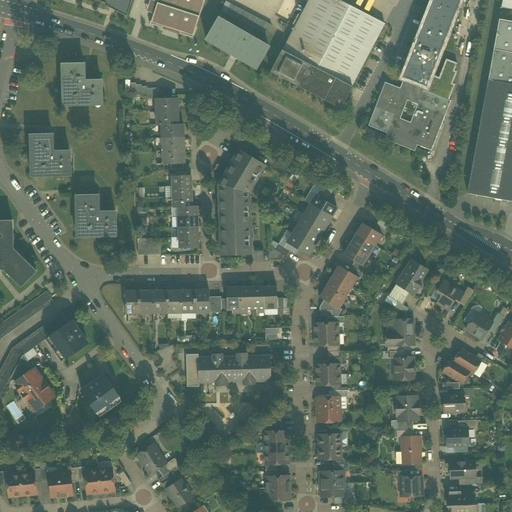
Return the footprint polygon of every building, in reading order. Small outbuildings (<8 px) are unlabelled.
[(94,0),(105,3),(127,10),(130,0),(94,0)] [(132,0),(130,0),(127,10),(105,3),(104,5),(127,17),(132,0)] [(153,0),(153,1),(158,3),(155,14),(153,13),(149,24),(163,28),(164,25),(181,31),(180,34),(193,38),(197,27),(195,27),(203,1),(200,0),(153,0)] [(384,25),(345,3),(338,0),(309,0),(283,51),(351,87),(384,25)] [(426,86),(426,87),(431,75),(459,0),(433,0),(403,77),(408,79),(426,86)] [(511,0),(502,0),(501,8),(511,9),(511,0)] [(271,25),(266,23),(261,20),(256,17),(251,15),(246,12),(241,9),(236,7),(231,4),(226,1),(221,11),(226,14),(231,16),(236,19),(241,22),(246,24),(251,27),(256,30),(261,32),(266,35),(271,25)] [(245,33),(218,18),(206,40),(256,69),(269,47),(249,36),(248,36),(244,34),(245,33)] [(511,21),(499,19),(468,194),(511,201),(511,21)] [(352,87),(351,87),(283,51),(282,50),(270,72),(341,109),(352,87)] [(426,87),(426,86),(424,90),(449,101),(455,85),(452,84),(457,72),(454,71),(457,64),(446,60),(439,78),(431,75),(426,87)] [(63,90),(63,105),(102,104),(101,81),(85,81),(84,64),(65,64),(65,90),(63,90)] [(451,101),(449,101),(424,90),(426,86),(408,79),(403,90),(385,83),(368,126),(387,134),(385,139),(414,151),(417,145),(431,151),(451,101)] [(156,99),(156,112),(178,112),(178,98),(159,99),(156,99)] [(157,126),(162,125),(178,124),(178,112),(156,112),(157,126)] [(162,125),(162,138),(184,137),(183,124),(178,124),(162,125)] [(31,161),(31,176),(70,175),(70,151),(53,152),(53,135),(33,135),(34,161),(31,161)] [(162,138),(163,151),(184,150),(184,137),(162,138)] [(220,207),(221,256),(251,255),(251,254),(248,254),(248,249),(251,249),(250,231),(248,231),(247,227),(250,227),(250,225),(247,225),(247,221),(250,221),(249,203),(247,203),(247,198),(249,198),(249,197),(246,197),(246,192),(248,189),(250,190),(251,189),(249,188),(251,184),(253,185),(262,170),(260,168),(262,164),(265,166),(265,165),(239,149),(219,184),(220,207)] [(185,164),(184,150),(163,151),(163,165),(171,164),(184,164),(185,164)] [(173,176),(173,187),(191,186),(191,176),(173,176)] [(323,185),(319,190),(330,197),(333,192),(323,185)] [(173,187),(173,197),(191,196),(191,186),(173,187)] [(327,202),(330,197),(319,190),(316,195),(327,202)] [(77,222),(77,237),(116,236),(115,212),(99,212),(98,195),(79,196),(79,222),(77,222)] [(316,195),(310,205),(331,218),(331,217),(329,216),(331,212),(333,214),(337,208),(327,202),(316,195)] [(173,207),(179,207),(192,206),(191,196),(173,197),(173,207)] [(310,205),(305,214),(325,227),(323,225),(325,221),(328,223),(331,218),(310,205)] [(179,207),(179,217),(197,217),(197,206),(192,206),(179,207)] [(305,214),(299,224),(320,237),(320,236),(317,235),(319,231),(322,232),(325,227),(305,214)] [(179,217),(179,227),(197,227),(197,217),(179,217)] [(375,224),(376,225),(386,230),(386,231),(389,226),(378,219),(375,224)] [(0,268),(3,269),(21,286),(36,271),(13,249),(12,221),(0,221),(0,268)] [(363,223),(356,234),(375,245),(381,235),(373,230),(363,223)] [(299,224),(293,233),(314,246),(311,244),(314,240),(316,242),(320,237),(299,224)] [(383,236),(386,230),(376,225),(373,230),(381,235),(383,236)] [(179,227),(179,238),(198,237),(197,227),(179,227)] [(310,251),(314,246),(293,233),(287,243),(298,250),(305,254),(308,250),(310,251)] [(356,234),(350,244),(369,256),(375,245),(356,234)] [(198,248),(198,237),(179,238),(180,248),(198,248)] [(290,252),(295,255),(298,250),(287,243),(284,248),(290,252)] [(362,266),(369,256),(350,244),(344,255),(354,261),(362,266)] [(269,245),(269,260),(281,260),(284,254),(276,250),(269,245)] [(284,254),(287,257),(290,252),(284,248),(279,245),(276,250),(284,254)] [(350,266),(352,267),(359,271),(362,266),(354,261),(350,266)] [(408,291),(414,294),(418,287),(421,287),(420,280),(426,270),(411,261),(397,284),(403,288),(404,292),(408,291)] [(339,266),(332,276),(351,288),(358,277),(349,272),(339,266)] [(362,273),(359,271),(352,267),(349,272),(358,277),(359,278),(362,273)] [(332,276),(326,287),(345,298),(351,288),(332,276)] [(436,303),(448,310),(455,299),(461,297),(464,294),(443,281),(437,291),(442,294),(436,303)] [(388,296),(400,303),(408,291),(404,292),(403,288),(397,284),(396,283),(388,296)] [(277,286),(264,287),(265,309),(277,309),(277,298),(277,286)] [(228,310),(240,310),(239,287),(227,288),(227,299),(227,310),(228,310)] [(240,310),(252,309),(252,287),(239,287),(240,310)] [(252,309),(265,309),(264,287),(252,287),(252,309)] [(339,308),(345,298),(326,287),(320,297),(324,300),(339,308)] [(187,311),(195,311),(195,290),(181,291),(182,313),(187,313),(187,311)] [(209,290),(195,290),(195,311),(204,311),(204,313),(210,313),(209,297),(209,290)] [(131,312),(140,311),(140,291),(125,291),(126,314),(131,314),(131,312)] [(148,313),(154,313),(153,291),(140,291),(140,311),(148,311),(148,313)] [(159,311),(168,311),(167,291),(153,291),(154,313),(159,313),(159,311)] [(176,313),(182,313),(181,291),(167,291),(168,311),(176,311),(176,313)] [(0,340),(1,338),(53,301),(46,292),(0,324),(0,340)] [(222,313),(222,311),(221,299),(221,297),(209,297),(210,313),(222,313)] [(448,310),(457,316),(467,301),(461,297),(455,299),(448,310)] [(320,317),(326,317),(338,316),(342,310),(339,308),(324,300),(320,307),(320,311),(320,317)] [(395,307),(405,314),(408,309),(398,302),(395,307)] [(503,307),(500,313),(505,316),(508,310),(503,307)] [(466,330),(481,340),(487,330),(492,323),(476,313),(466,330)] [(0,372),(0,397),(11,377),(16,383),(34,370),(28,362),(24,355),(33,349),(48,338),(69,323),(62,314),(13,348),(0,372)] [(487,330),(493,334),(503,319),(497,315),(492,323),(487,330)] [(386,333),(387,345),(399,345),(413,344),(413,320),(395,321),(395,333),(386,333)] [(48,338),(64,360),(87,343),(72,321),(69,323),(48,338)] [(314,323),(315,335),(339,334),(338,322),(326,323),(314,323)] [(499,339),(511,346),(511,323),(509,322),(506,328),(505,327),(501,332),(502,333),(499,339)] [(339,345),(339,334),(315,335),(315,346),(327,345),(339,345)] [(38,355),(33,349),(24,355),(28,362),(38,355)] [(461,350),(454,361),(470,372),(473,374),(481,362),(475,358),(461,350)] [(481,362),(486,365),(490,360),(478,352),(475,358),(481,362)] [(211,357),(198,357),(199,384),(216,383),(216,386),(228,386),(228,383),(243,382),(243,385),(256,385),(255,382),(271,382),(270,355),(248,356),(247,353),(236,353),(236,358),(232,358),(232,356),(223,356),(223,353),(211,354),(211,357)] [(199,386),(199,384),(198,357),(198,354),(186,355),(187,387),(199,386)] [(401,380),(403,382),(406,382),(408,380),(414,379),(414,372),(415,372),(415,365),(414,365),(414,357),(404,358),(394,358),(394,380),(401,380)] [(462,384),(470,372),(454,361),(451,359),(443,371),(462,384)] [(316,365),(316,375),(340,374),(340,365),(340,364),(328,364),(316,365)] [(22,394),(34,410),(49,400),(54,396),(47,387),(48,385),(46,383),(44,383),(42,384),(40,380),(42,379),(35,369),(34,370),(16,383),(15,383),(22,394)] [(340,384),(340,374),(316,375),(316,385),(329,385),(340,384)] [(82,391),(98,414),(120,399),(104,375),(82,391)] [(453,412),(454,414),(458,413),(459,412),(464,412),(463,398),(468,398),(468,394),(453,395),(443,395),(444,412),(453,412)] [(418,413),(418,412),(417,411),(416,408),(417,406),(418,404),(417,403),(417,404),(417,403),(417,396),(398,397),(398,404),(396,404),(397,414),(398,414),(399,421),(412,420),(418,420),(417,413),(418,413)] [(317,398),(317,410),(340,409),(339,397),(317,398)] [(340,421),(340,409),(317,410),(318,422),(340,421)] [(394,431),(397,431),(412,430),(412,420),(399,421),(393,421),(394,431)] [(458,421),(458,429),(467,428),(476,428),(475,420),(458,421)] [(447,441),(447,447),(470,446),(470,439),(467,439),(467,428),(458,429),(447,429),(447,435),(445,435),(445,441),(447,441)] [(264,432),(264,443),(288,442),(288,431),(276,431),(264,432)] [(318,434),(319,447),(341,446),(340,434),(331,434),(318,434)] [(401,437),(402,465),(414,464),(421,464),(420,436),(413,436),(401,437)] [(264,443),(265,453),(289,452),(288,442),(264,443)] [(137,455),(150,475),(158,469),(166,464),(161,455),(160,456),(152,445),(137,455)] [(341,458),(341,446),(319,447),(319,460),(332,459),(341,459),(341,458)] [(289,464),(289,452),(265,453),(265,464),(277,464),(289,464)] [(158,469),(163,477),(170,472),(172,470),(178,467),(173,459),(166,464),(158,469)] [(450,473),(450,478),(462,478),(472,477),(473,477),(473,474),(472,474),(472,470),(475,467),(475,461),(455,462),(455,459),(445,459),(446,465),(447,466),(452,466),(453,470),(450,473)] [(72,482),(79,481),(78,468),(70,468),(70,471),(71,471),(72,482)] [(112,468),(98,470),(101,493),(115,491),(112,468)] [(87,494),(101,493),(98,470),(84,471),(85,480),(87,494)] [(70,471),(59,472),(62,497),(73,495),(72,482),(71,471),(70,471)] [(320,481),(320,484),(344,483),(344,471),(333,471),(320,472),(320,481)] [(51,498),(62,497),(59,472),(48,474),(51,498)] [(118,475),(126,487),(131,483),(123,472),(118,475)] [(174,477),(170,472),(163,477),(158,480),(162,486),(174,477)] [(34,473),(20,474),(23,495),(37,494),(35,482),(34,473)] [(9,497),(23,495),(20,474),(7,476),(6,476),(7,485),(9,497)] [(265,476),(266,488),(290,487),(289,476),(277,476),(265,476)] [(401,485),(401,497),(422,496),(421,476),(409,477),(400,477),(400,478),(402,478),(403,485),(401,485)] [(166,489),(178,507),(190,500),(186,493),(188,492),(180,479),(166,489)] [(345,496),(344,483),(320,484),(320,487),(321,488),(321,497),(333,497),(345,496)] [(290,500),(290,487),(266,488),(266,501),(273,501),(290,500)] [(447,505),(451,505),(471,504),(471,490),(460,491),(447,491),(447,505)] [(333,497),(334,504),(349,504),(349,496),(345,496),(333,497)]
